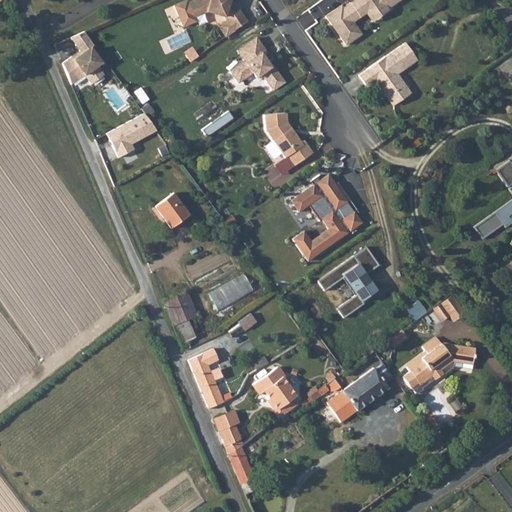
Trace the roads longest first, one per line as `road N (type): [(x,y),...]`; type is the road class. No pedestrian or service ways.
road 1 (residential): [(37,33),(241,511)]
road 2 (residential): [(272,0),(343,108),(347,132)]
road 3 (tertiary): [(408,511),(511,437)]
